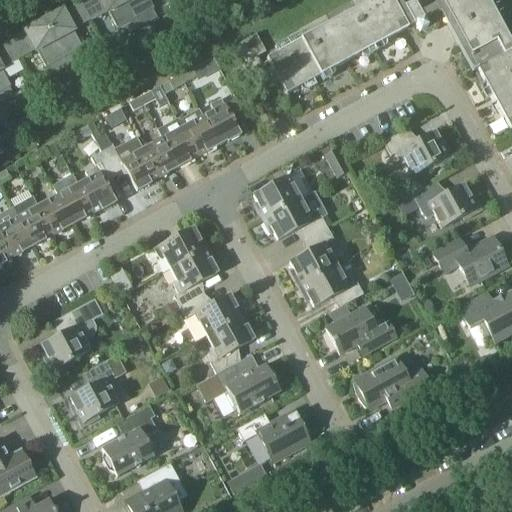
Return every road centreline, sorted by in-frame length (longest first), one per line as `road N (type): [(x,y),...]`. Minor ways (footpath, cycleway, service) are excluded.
road 1 (residential): [(210,197),(433,75),(489,179)]
road 2 (residential): [(334,431),(210,197)]
road 3 (residential): [(0,308),(210,197)]
road 4 (residential): [(84,511),(0,350)]
road 5 (residential): [(393,511),(511,449)]
